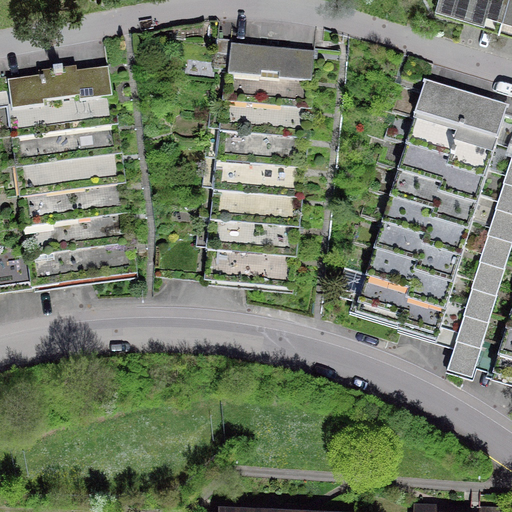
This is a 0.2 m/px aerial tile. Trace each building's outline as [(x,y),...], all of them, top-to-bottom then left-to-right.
[(438,0),(435,11),(499,29),(507,0),(438,0)] [(511,0),(507,0),(499,29),(511,33),(511,0)] [(242,41),(233,40),(213,247),(165,242),(162,273),(172,274),(186,276),(202,277),(223,279),(252,282),(292,286),(296,250),(298,227),(301,197),(304,171),(307,137),(310,107),(312,88),(316,48),(307,48),(291,46),(273,44),(257,43),(242,41)] [(8,78),(30,255),(0,259),(0,290),(1,291),(21,288),(54,284),(77,281),(90,279),(133,274),(128,235),(126,215),(122,185),(118,153),(114,125),(112,107),(107,65),(100,66),(84,68),(58,71),(31,75),(17,77),(8,78)] [(428,86),(360,304),(379,310),(399,316),(404,318),(402,325),(454,341),(465,308),(449,303),(452,294),(461,266),(469,240),(480,204),(488,181),(497,151),(509,111),(501,109),(487,104),(471,99),(457,95),(441,90),(428,86)] [(511,158),(447,372),(471,380),(511,245),(511,158)] [(498,375),(511,378),(511,329),(511,331),(505,353),(498,375)]
